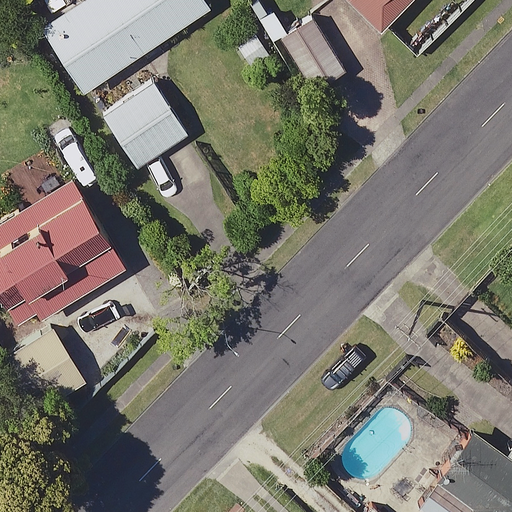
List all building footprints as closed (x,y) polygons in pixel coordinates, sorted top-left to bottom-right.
[(215,9),(209,0),(91,0),(45,30),(85,92),(215,9)] [(348,0),(364,14),(377,0),(348,0)] [(277,56),(250,28),(230,47),(257,75),(277,56)] [(186,136),(152,77),(97,109),(131,168),(186,136)] [(125,267),(57,146),(5,175),(21,204),(0,215),(0,292),(19,326),(125,267)] [(511,511),(511,466),(456,424),(424,465),(387,511),(511,511)]
